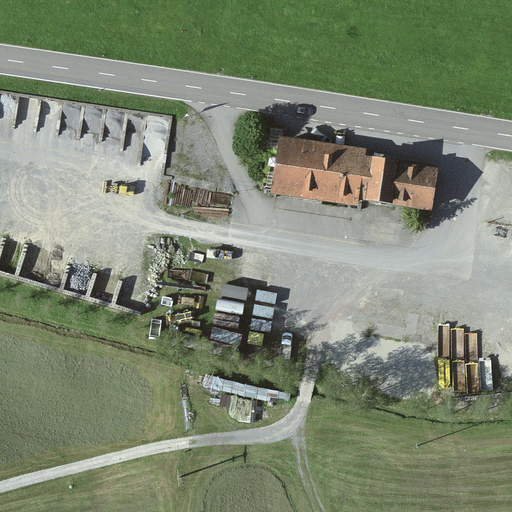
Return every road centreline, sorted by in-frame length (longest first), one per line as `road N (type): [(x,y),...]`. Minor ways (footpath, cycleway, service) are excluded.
road 1 (secondary): [(0,60),(511,138)]
road 2 (track): [(270,239),(318,343),(296,422),(0,489)]
road 3 (unknown): [(270,239),(0,201)]
